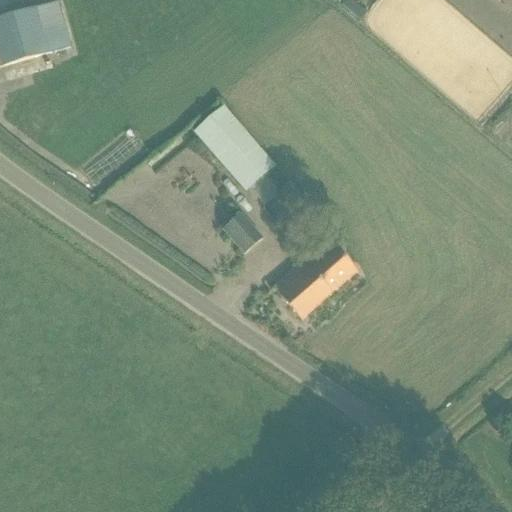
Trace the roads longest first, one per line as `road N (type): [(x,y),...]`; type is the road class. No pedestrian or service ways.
road 1 (unclassified): [(411,455),(0,172)]
road 2 (unclassified): [(411,455),(511,380)]
